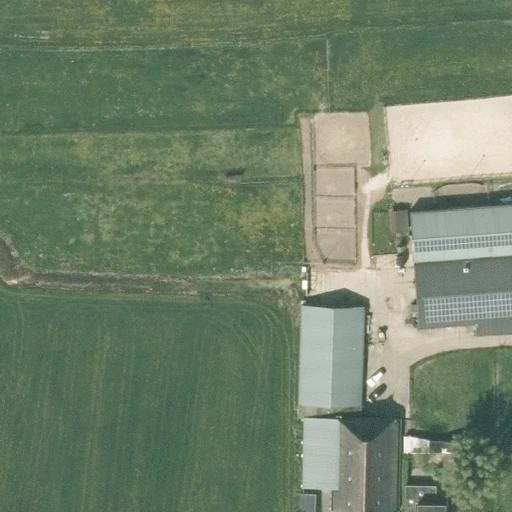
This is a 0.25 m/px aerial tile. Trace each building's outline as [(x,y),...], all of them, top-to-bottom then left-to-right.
[(511,203),(410,211),(419,326),(474,322),(475,333),(511,330),(511,203)] [(389,211),(390,222),(407,221),(406,209),(389,211)] [(400,418),(361,417),(364,308),(302,305),(298,416),(304,416),(302,486),(332,486),(332,509),(334,509),(334,511),(391,511),(391,510),(398,510),(400,418)] [(405,452),(443,452),(443,478),(464,478),(464,451),(463,451),(463,440),(430,441),(430,440),(411,436),(405,436),(405,452)] [(405,511),(445,511),(446,503),(434,503),(434,485),(417,485),(405,485),(405,495),(405,511)]
